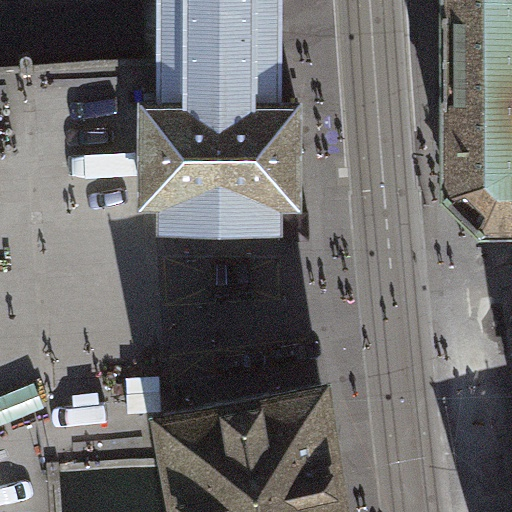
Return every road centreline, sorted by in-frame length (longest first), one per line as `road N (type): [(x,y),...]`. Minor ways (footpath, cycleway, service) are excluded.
road 1 (residential): [(417,511),(391,255)]
road 2 (residential): [(391,255),(371,0)]
